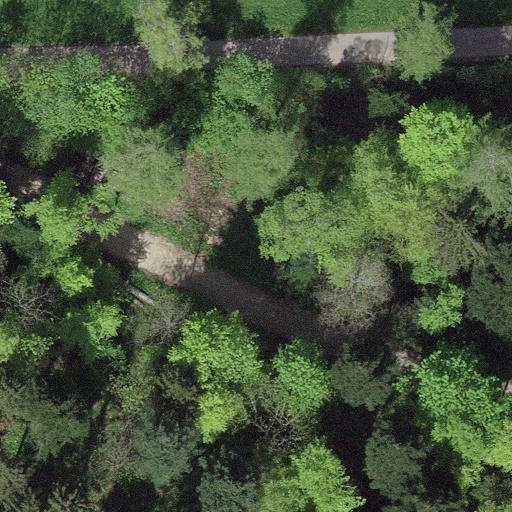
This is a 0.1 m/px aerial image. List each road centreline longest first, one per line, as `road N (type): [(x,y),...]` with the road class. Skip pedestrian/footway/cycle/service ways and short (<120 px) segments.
road 1 (track): [(511,401),(294,314),(0,167)]
road 2 (residential): [(0,56),(511,39)]
